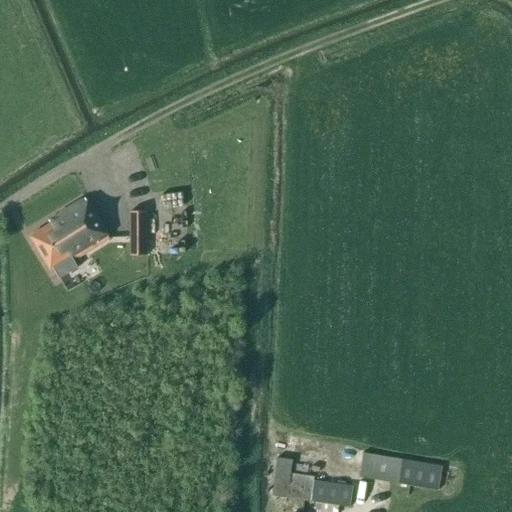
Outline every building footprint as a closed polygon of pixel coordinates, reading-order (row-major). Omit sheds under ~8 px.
[(30,236),(51,270),(53,268),(59,277),(68,272),(66,267),(111,239),(86,199),(49,222),(50,223),(30,236)] [(130,212),(130,255),(147,255),(147,212),(130,212)] [(359,477),(438,491),(442,467),(363,454),(359,477)] [(314,482),(314,478),(291,474),(288,498),(350,508),(353,487),(314,482)] [(375,497),(373,511),(408,511),(410,501),(375,497)]
